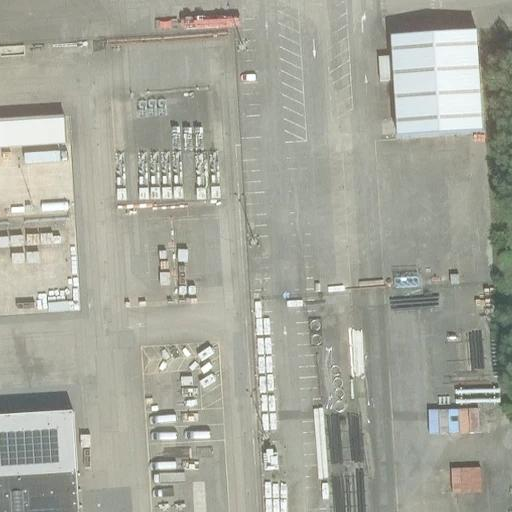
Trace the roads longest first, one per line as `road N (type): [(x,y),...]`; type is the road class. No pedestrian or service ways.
road 1 (unknown): [(381,511),(355,86),(363,19),(387,0)]
road 2 (unknown): [(110,329),(117,511)]
